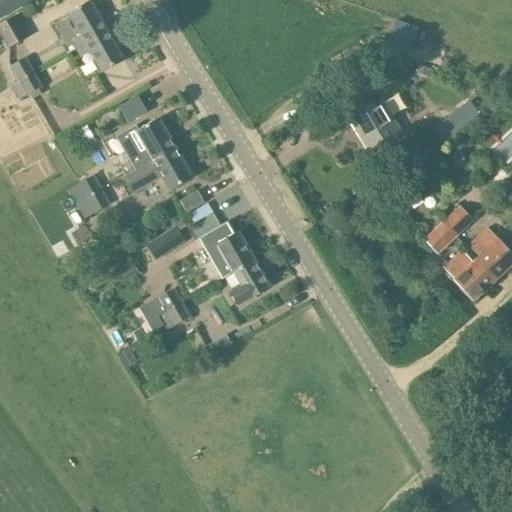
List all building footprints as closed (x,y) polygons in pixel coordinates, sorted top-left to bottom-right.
[(0,0),(0,15),(27,0),(0,0)] [(91,2),(70,14),(81,34),(72,39),(78,48),(108,31),(91,2)] [(15,15),(0,23),(0,32),(9,48),(28,37),(15,15)] [(404,23),(396,20),(388,41),(391,42),(408,50),(417,28),(404,23)] [(108,31),(78,48),(82,56),(92,50),(104,72),(125,60),(108,31)] [(26,58),(11,66),(19,81),(34,72),(26,58)] [(19,81),(10,85),(18,100),(27,95),(42,87),(34,72),(19,81)] [(402,135),(377,94),(346,112),(355,128),(360,125),(366,135),(361,138),(371,153),(402,135)] [(115,104),(123,121),(143,112),(135,95),(115,104)] [(465,129),(453,114),(436,127),(448,142),(465,129)] [(135,126),(116,137),(135,172),(145,166),(175,149),(159,119),(138,131),(135,126)] [(135,172),(123,178),(132,195),(159,180),(164,177),(171,190),(192,178),(175,149),(145,166),(135,172)] [(94,174),(67,191),(76,205),(103,190),(94,174)] [(412,176),(395,187),(404,199),(420,188),(412,176)] [(177,199),(184,212),(203,202),(196,189),(177,199)] [(84,219),(111,204),(103,190),(76,205),(84,219)] [(460,207),(443,223),(456,238),(474,221),(460,207)] [(439,254),(456,238),(443,223),(426,240),(439,254)] [(228,237),(221,225),(211,230),(235,272),(255,260),(239,231),(228,237)] [(174,227),(148,244),(157,260),(184,242),(174,227)] [(496,280),(511,265),(511,253),(488,228),(470,245),(480,256),(476,259),(496,280)] [(473,262),(463,251),(445,267),(474,301),(496,280),(476,259),(473,262)] [(238,306),(270,287),(255,260),(235,272),(242,284),(230,292),(238,306)] [(133,265),(120,272),(125,281),(139,274),(133,265)] [(159,297),(158,298),(166,312),(183,303),(174,288),(173,289),(159,297)] [(166,312),(159,317),(167,330),(174,326),(191,316),(183,303),(166,312)] [(142,329),(134,334),(137,339),(145,334),(142,329)]
